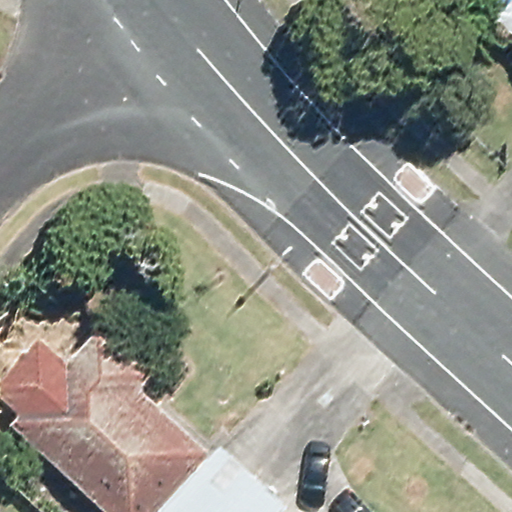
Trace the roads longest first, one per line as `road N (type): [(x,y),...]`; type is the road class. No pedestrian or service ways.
road 1 (secondary): [(171,0),(312,175),(511,358)]
road 2 (residential): [(0,134),(133,0)]
